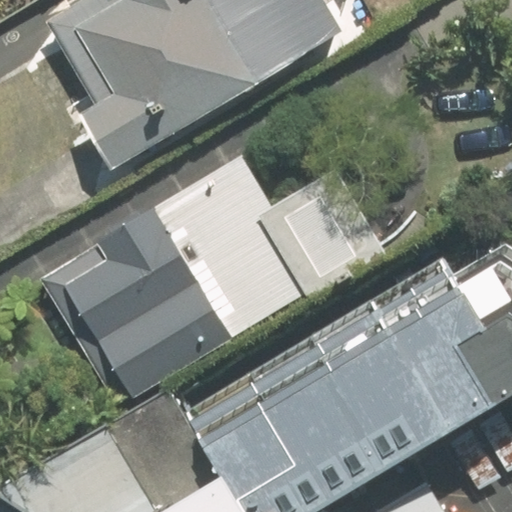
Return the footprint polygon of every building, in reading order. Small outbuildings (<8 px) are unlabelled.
[(78,131),(107,182),(342,47),(314,0),(121,0),(52,40),(98,119),(78,131)] [(382,253),(332,170),(268,208),(236,155),(50,264),(131,400),(271,318),(317,291),(382,253)] [(213,479),(234,511),(314,511),(325,506),(424,451),(511,397),(511,270),(492,257),(185,427),(213,479)] [(27,511),(154,511),(213,479),(185,427),(169,398),(3,493),(27,511)] [(234,511),(213,479),(154,511),(234,511)] [(439,511),(423,479),(368,511),(327,511),(325,506),(314,511),(439,511)]
